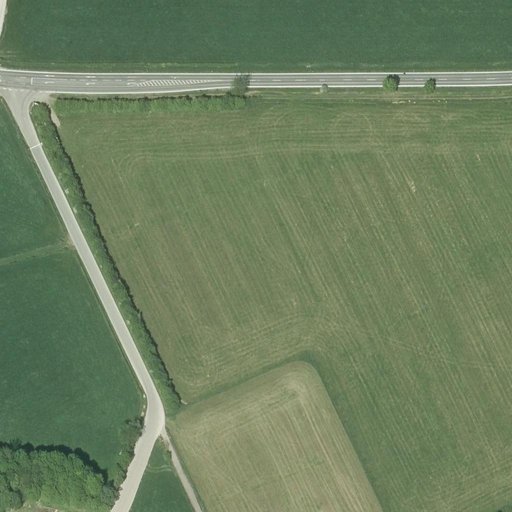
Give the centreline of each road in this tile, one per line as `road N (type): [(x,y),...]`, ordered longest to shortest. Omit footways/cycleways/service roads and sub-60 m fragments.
road 1 (secondary): [(511,78),(0,78)]
road 2 (track): [(511,91),(11,101)]
